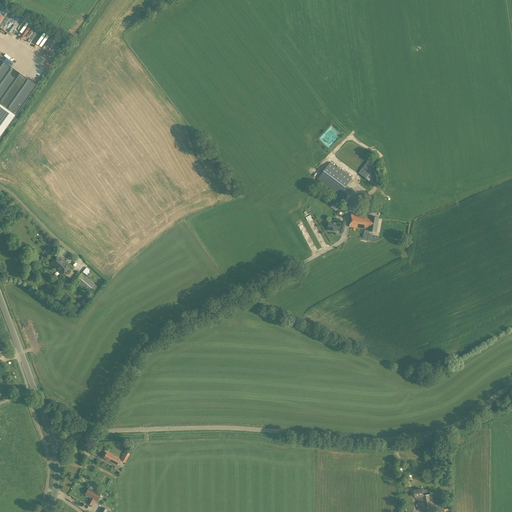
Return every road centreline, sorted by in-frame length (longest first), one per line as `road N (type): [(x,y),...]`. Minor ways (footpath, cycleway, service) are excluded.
road 1 (unclassified): [(105,431),(422,436),(456,425),(511,384)]
road 2 (unclassified): [(99,421),(139,351),(311,257)]
road 3 (tertiary): [(53,441),(0,288)]
